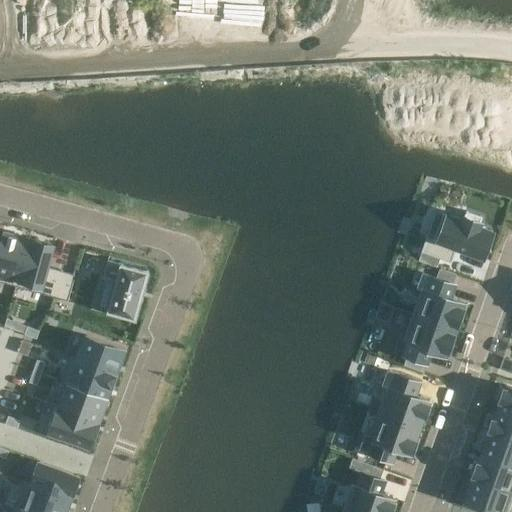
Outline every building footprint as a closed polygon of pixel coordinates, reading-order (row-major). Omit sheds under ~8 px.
[(431,238),(426,253),(450,262),(455,248),(482,258),(492,231),(479,226),(482,217),(466,211),(463,220),(447,215),(438,240),(431,238)] [(0,281),(16,286),(29,239),(5,233),(0,249),(0,281)] [(29,239),(16,286),(53,297),(60,271),(47,267),(53,245),(29,239)] [(108,261),(103,278),(116,281),(108,312),(136,319),(149,272),(108,261)] [(60,271),(53,297),(68,300),(75,275),(60,271)] [(426,290),(417,316),(455,329),(464,303),(450,298),(455,285),(431,276),(426,290)] [(407,341),(403,355),(427,364),(432,350),(446,355),(455,329),(417,316),(407,341)] [(28,327),(25,334),(36,339),(39,331),(28,327)] [(77,359),(77,360),(116,374),(125,350),(86,336),(77,359)] [(70,357),(61,382),(64,384),(65,383),(107,398),(116,374),(77,360),(77,359),(70,357)] [(37,360),(33,371),(41,374),(45,363),(37,360)] [(33,371),(29,382),(37,385),(41,374),(33,371)] [(391,388),(382,414),(420,427),(429,401),(415,396),(420,383),(396,374),(391,388)] [(57,405),(56,406),(98,422),(107,398),(65,383),(64,384),(57,405)] [(511,387),(505,386),(497,409),(511,414),(511,387)] [(52,404),(43,430),(90,447),(98,422),(56,406),(57,405),(52,404)] [(511,414),(497,409),(489,432),(511,440),(511,414)] [(373,439),(368,453),(392,462),(397,448),(411,453),(420,427),(382,414),(373,439)] [(8,416),(6,424),(17,428),(20,421),(8,416)] [(511,440),(489,432),(481,454),(511,465),(511,440)] [(0,447),(0,456),(6,458),(8,451),(0,447)] [(511,465),(481,454),(473,477),(511,491),(511,488),(511,465)] [(31,484),(30,485),(70,500),(79,476),(39,462),(31,484)] [(356,486),(347,511),(348,511),(389,511),(394,499),(380,494),(385,481),(361,472),(356,486)] [(473,477),(464,501),(496,511),(503,511),(511,491),(473,477)] [(24,482),(16,506),(33,511),(65,511),(70,500),(30,485),(31,484),(24,482)]
